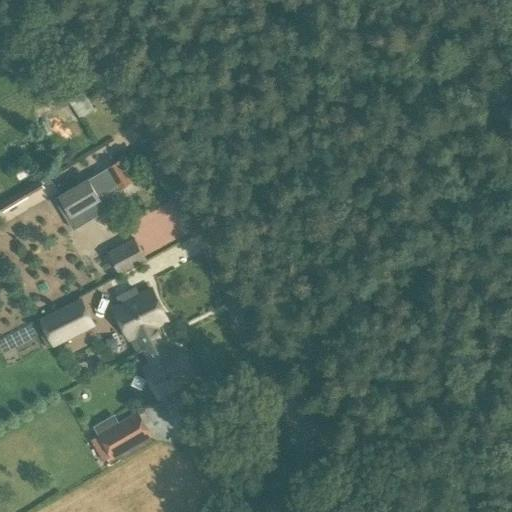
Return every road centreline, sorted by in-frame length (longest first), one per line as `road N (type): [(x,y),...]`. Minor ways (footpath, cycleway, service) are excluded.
road 1 (unclassified): [(344,464),(272,364),(146,135),(35,0)]
road 2 (track): [(511,143),(438,0)]
